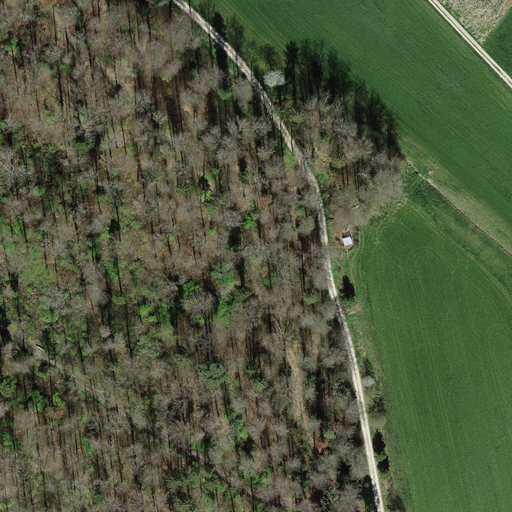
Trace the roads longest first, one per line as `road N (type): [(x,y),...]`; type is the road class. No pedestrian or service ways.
road 1 (track): [(384,511),(316,184),(233,53),(181,0)]
road 2 (track): [(0,319),(145,427),(245,487),(333,511)]
road 3 (track): [(511,89),(429,0)]
